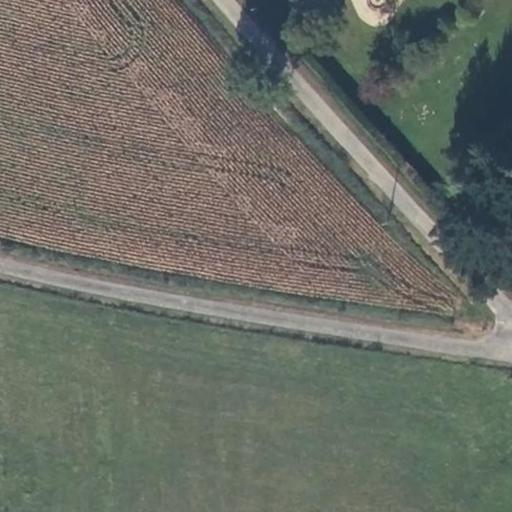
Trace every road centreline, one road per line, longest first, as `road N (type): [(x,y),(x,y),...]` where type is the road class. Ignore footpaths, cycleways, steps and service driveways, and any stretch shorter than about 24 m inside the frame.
road 1 (unclassified): [(511,347),(211,307),(0,263)]
road 2 (unclassified): [(227,0),(511,318)]
